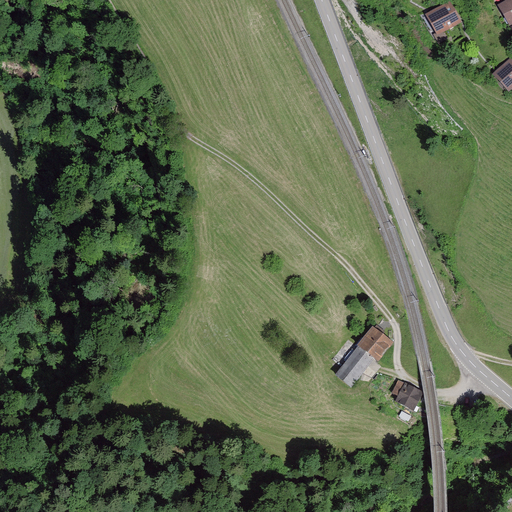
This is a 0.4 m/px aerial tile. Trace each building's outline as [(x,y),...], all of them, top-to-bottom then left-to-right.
[(511,0),(510,0),(498,7),(510,27),(511,25),(511,0)] [(426,16),(438,36),(461,23),(450,3),(426,16)] [(493,76),(510,93),(511,90),(511,63),(509,60),(493,76)] [(358,348),(371,357),(375,361),(389,343),(372,330),(370,333),(368,332),(366,334),(368,336),(358,348)] [(348,386),(353,380),(371,357),(358,348),(342,369),(336,377),(348,386)] [(412,411),(421,393),(404,384),(403,385),(397,381),(391,394),(397,397),(395,402),(412,411)]
